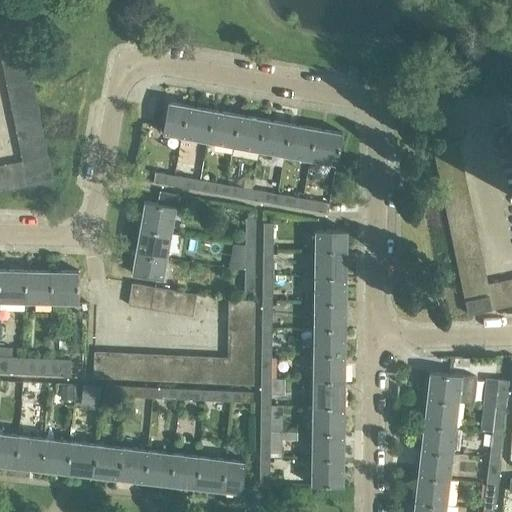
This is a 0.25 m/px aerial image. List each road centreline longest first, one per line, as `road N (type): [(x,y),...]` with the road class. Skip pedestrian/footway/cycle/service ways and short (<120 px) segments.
road 1 (residential): [(374,341),(378,104),(129,62),(91,239),(0,236)]
road 2 (residential): [(373,511),(374,341)]
road 3 (residential): [(511,338),(374,341)]
